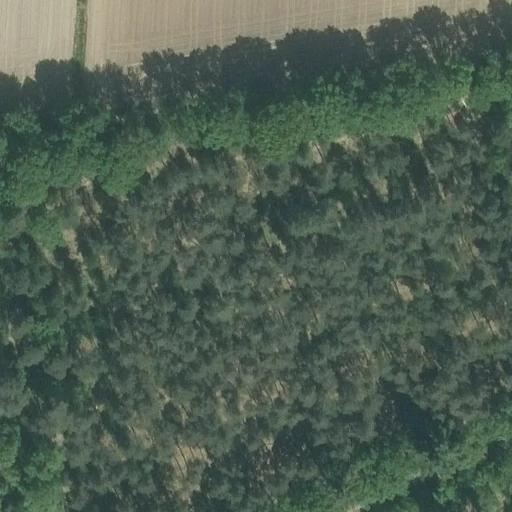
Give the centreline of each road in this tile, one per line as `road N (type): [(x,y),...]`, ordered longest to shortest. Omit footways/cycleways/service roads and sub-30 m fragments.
road 1 (track): [(379,63),(0,129)]
road 2 (unknown): [(279,511),(511,416)]
road 3 (track): [(511,43),(379,63)]
